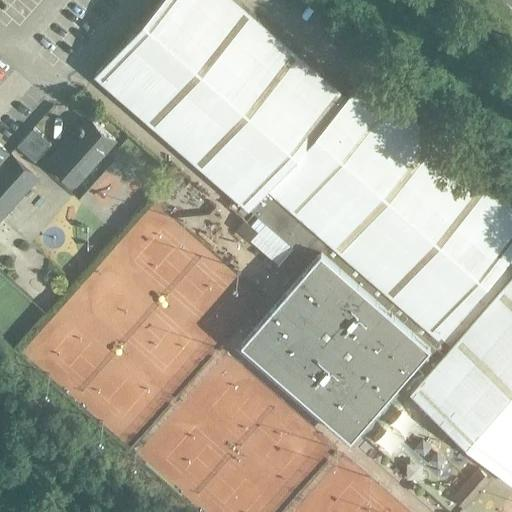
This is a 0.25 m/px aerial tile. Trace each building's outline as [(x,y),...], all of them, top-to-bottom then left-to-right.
[(349,94),(240,0),(160,0),(98,73),(259,213),(243,232),(298,283),(250,338),(351,426),(394,376),(398,379),(413,363),(425,373),(411,389),(494,462),(511,477),(511,198),(384,87),(390,78),(374,64),(349,94)] [(76,184),(118,139),(89,113),(71,133),(70,132),(63,140),(63,141),(47,158),(76,184)] [(18,143),(35,160),(52,141),(34,125),(18,143)] [(0,218),(39,176),(12,151),(0,164),(0,218)] [(101,175),(95,183),(111,195),(117,187),(101,175)] [(204,315),(238,276),(192,236),(172,259),(192,276),(178,293),(204,315)] [(441,452),(454,441),(444,428),(431,439),(441,452)] [(478,466),(468,478),(453,496),(466,507),(481,489),(491,477),(478,466)]
